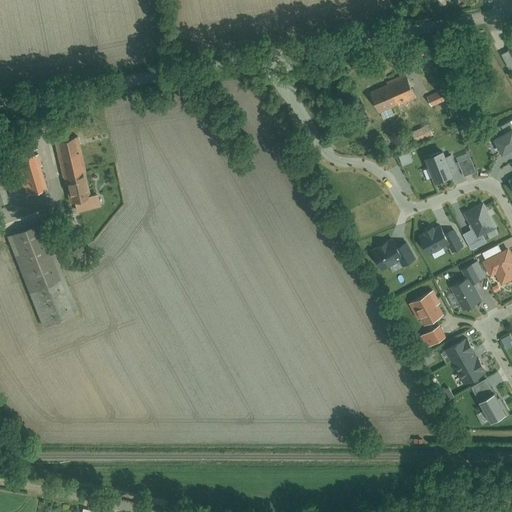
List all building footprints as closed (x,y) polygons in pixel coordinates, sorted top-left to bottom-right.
[(413,46),(416,57),(430,53),(427,42),(413,46)] [(511,47),(500,54),(509,71),(511,69),(511,47)] [(371,91),(379,112),(380,112),(383,120),(395,116),(392,107),(415,98),(407,78),(371,91)] [(428,95),(432,106),(448,100),(443,89),(428,95)] [(498,133),(492,136),(501,153),(511,146),(511,118),(495,127),(498,133)] [(416,133),(419,141),(433,135),(430,127),(416,133)] [(79,137),(55,143),(71,214),(104,207),(101,193),(92,195),(79,137)] [(14,148),(26,194),(48,189),(35,142),(14,148)] [(442,148),(424,154),(434,180),(451,173),(450,171),(456,168),(450,153),(445,155),(442,148)] [(470,156),(458,161),(463,175),(476,170),(470,156)] [(472,247),(481,243),(477,235),(494,226),(481,202),(464,211),(473,227),(464,232),(472,247)] [(450,250),(462,245),(454,227),(443,232),(439,223),(417,233),(427,253),(447,244),(450,250)] [(9,238),(43,328),(79,315),(45,225),(9,238)] [(401,265),(415,257),(406,240),(396,244),(392,236),(384,240),(383,238),(378,240),(370,245),(383,269),(398,261),(401,265)] [(484,258),(481,259),(488,274),(493,271),(499,283),(511,277),(511,256),(507,246),(500,249),(497,243),(481,251),(484,258)] [(449,285),(461,308),(481,298),(472,282),(480,277),(472,262),(461,268),(465,276),(452,283),(453,284),(449,285)] [(430,290),(405,303),(414,321),(418,319),(421,326),(443,315),(430,290)] [(438,324),(420,334),(427,346),(445,336),(438,324)] [(468,334),(443,347),(463,384),(487,371),(468,334)] [(487,377),(471,385),(490,421),(507,412),(487,377)]
